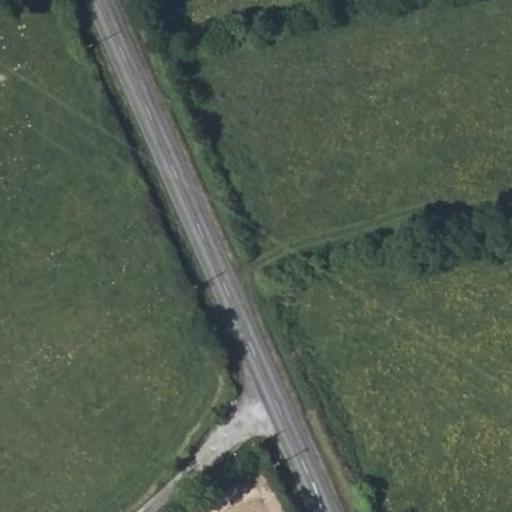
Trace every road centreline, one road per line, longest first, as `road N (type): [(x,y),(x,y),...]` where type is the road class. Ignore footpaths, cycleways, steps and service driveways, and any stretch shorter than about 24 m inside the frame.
road 1 (secondary): [(272,393),(98,0)]
road 2 (unclassified): [(143,511),(272,393)]
road 3 (secondary): [(323,511),(272,393)]
